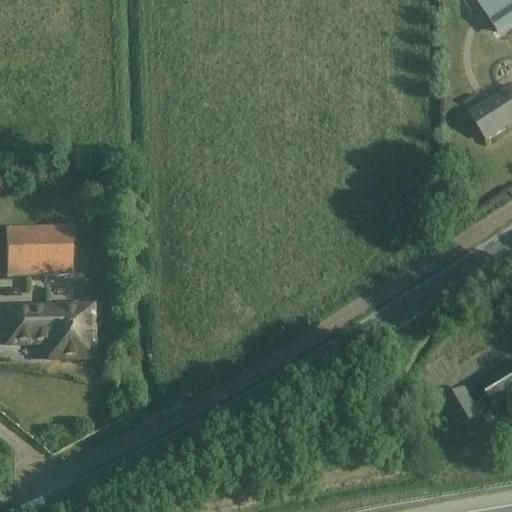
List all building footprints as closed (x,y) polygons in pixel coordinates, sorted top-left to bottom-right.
[(511,30),(511,0),(486,0),(478,5),(501,38),(511,30)] [(511,89),(470,117),(487,143),(511,126),(511,89)] [(5,240),(0,240),(0,271),(6,271),(6,279),(72,277),(71,231),(5,233),(5,240)] [(89,312),(7,315),(8,345),(49,343),(49,360),(90,358),(89,312)] [(511,396),(511,367),(480,387),(493,408),(511,396)] [(481,422),(466,395),(443,407),(459,435),(481,422)]
